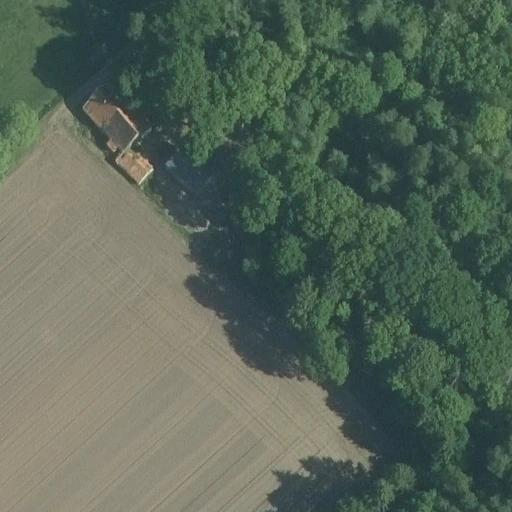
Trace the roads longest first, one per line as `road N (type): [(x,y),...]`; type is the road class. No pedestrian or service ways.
road 1 (track): [(168,0),(0,153)]
road 2 (track): [(104,58),(191,143)]
